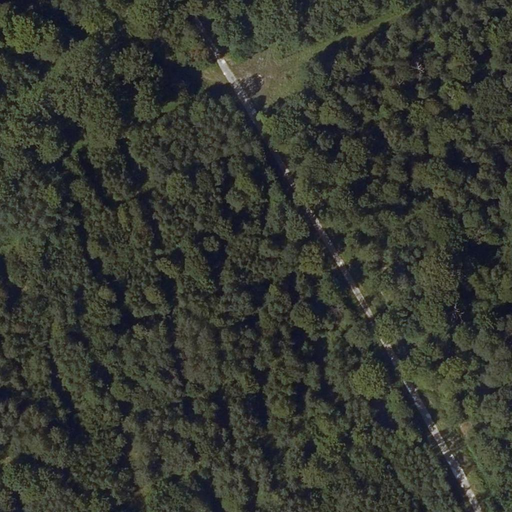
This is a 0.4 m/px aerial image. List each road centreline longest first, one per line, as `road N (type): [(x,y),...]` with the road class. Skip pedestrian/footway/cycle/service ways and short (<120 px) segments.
road 1 (track): [(482,511),(192,0)]
road 2 (track): [(242,93),(15,0)]
road 3 (track): [(104,0),(71,78),(0,108)]
